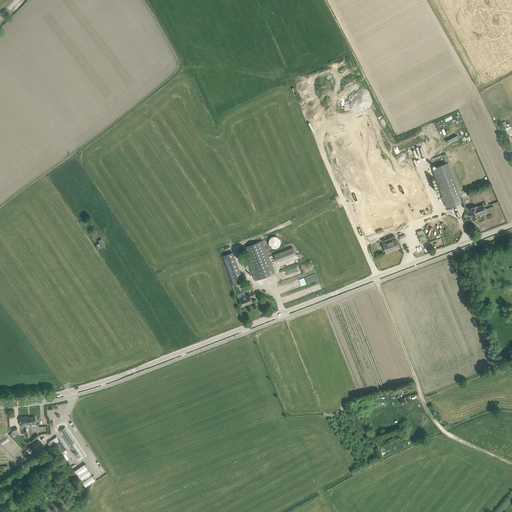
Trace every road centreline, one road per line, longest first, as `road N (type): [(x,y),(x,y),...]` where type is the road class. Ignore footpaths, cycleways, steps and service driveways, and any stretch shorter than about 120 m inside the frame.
road 1 (unclassified): [(0,401),(131,371),(511,225)]
road 2 (track): [(0,210),(182,63),(143,0)]
road 3 (track): [(511,463),(447,433),(425,410),(375,277)]
